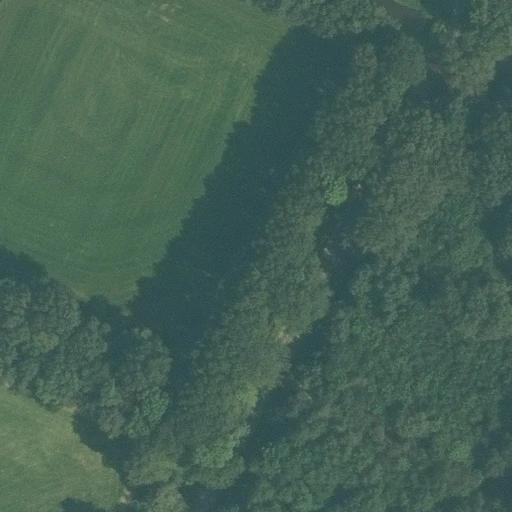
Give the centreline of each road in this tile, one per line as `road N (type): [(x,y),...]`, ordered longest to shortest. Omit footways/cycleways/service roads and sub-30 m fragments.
road 1 (tertiary): [(199,511),(469,0)]
road 2 (track): [(0,329),(248,420)]
